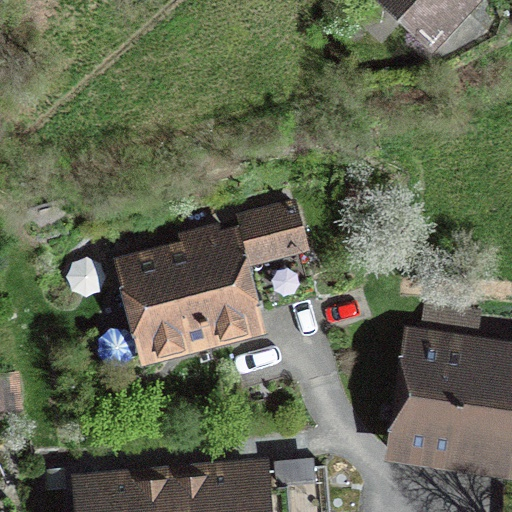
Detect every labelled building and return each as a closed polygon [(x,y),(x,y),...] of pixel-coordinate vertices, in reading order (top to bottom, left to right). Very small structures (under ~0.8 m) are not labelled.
[(382,0),(431,44),(471,0),(382,0)] [(295,210),(242,225),(260,291),(313,277),(295,210)] [(233,237),(123,266),(146,356),(256,327),(233,237)] [(481,312),(424,304),(403,446),(511,462),(511,357),(475,352),(481,312)] [(10,372),(0,373),(0,411),(14,411),(10,372)] [(260,511),(257,472),(171,479),(173,511),(260,511)] [(86,511),(173,511),(171,479),(85,486),(86,511)]
